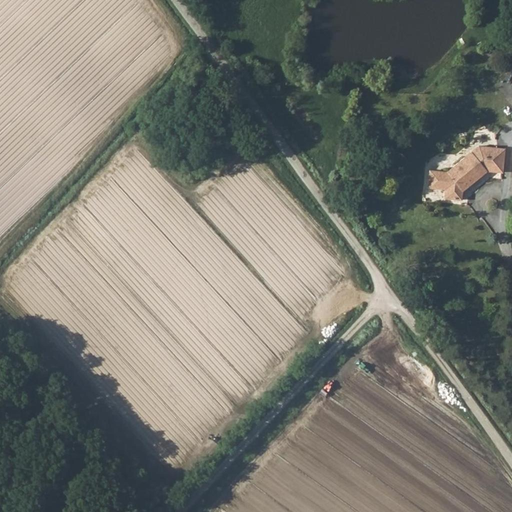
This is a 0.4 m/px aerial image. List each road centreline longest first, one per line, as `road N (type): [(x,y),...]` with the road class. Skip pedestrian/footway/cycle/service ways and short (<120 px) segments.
road 1 (track): [(176,0),(511,456)]
road 2 (track): [(388,288),(178,511)]
